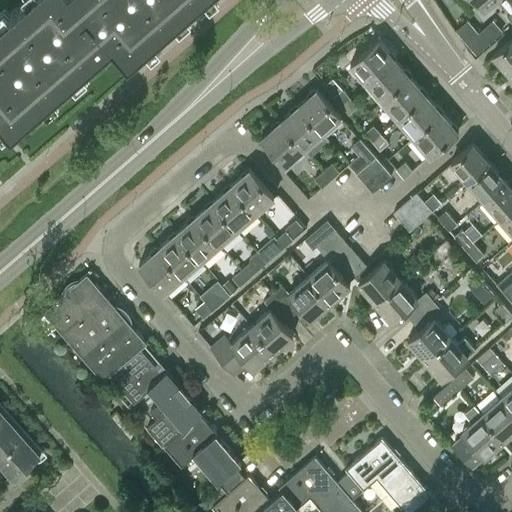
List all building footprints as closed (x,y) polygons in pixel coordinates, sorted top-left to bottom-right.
[(20,0),(0,18),(0,115),(11,129),(113,40),(129,59),(195,0),(20,0)] [(491,19),(478,32),(489,42),(501,30),(493,21),(491,19)] [(508,72),(511,67),(511,34),(492,53),(508,72)] [(367,81),(395,57),(379,38),(351,63),(367,81)] [(382,99),(411,75),(395,57),(367,81),(382,99)] [(398,118),(426,93),(411,75),(382,99),(398,118)] [(342,103),(350,95),(343,86),(334,94),(342,103)] [(323,133),(342,116),(317,87),(298,104),(323,133)] [(413,135),(442,111),(426,93),(398,118),(413,135)] [(349,111),(358,104),(350,95),(342,103),(349,111)] [(305,148),(323,133),(298,104),(280,119),(305,148)] [(430,154),(458,129),(442,111),(413,135),(430,154)] [(286,164),(305,148),(280,119),(261,135),(286,164)] [(373,139),(381,132),(373,124),(365,130),(373,139)] [(380,148),(388,141),(381,132),(373,139),(380,148)] [(360,137),(351,145),(358,153),(367,146),(360,137)] [(467,180),(489,160),(473,142),(450,161),(467,180)] [(357,172),(376,155),(367,146),(358,153),(349,162),(357,172)] [(365,181),(384,164),(376,155),(357,172),(365,181)] [(405,176),(413,168),(405,160),(397,167),(405,176)] [(483,199),(506,180),(489,160),(467,180),(483,199)] [(330,178),(340,169),(332,161),(323,169),(330,178)] [(373,190),(392,174),(384,164),(365,181),(373,190)] [(255,211),(274,195),(249,167),(231,183),(255,211)] [(323,184),(330,178),(323,169),(315,176),(323,184)] [(499,218),(511,206),(511,186),(506,180),(483,199),(499,218)] [(237,227),(255,211),(231,183),(212,199),(237,227)] [(402,219),(424,200),(416,191),(394,210),(402,219)] [(219,242),(237,227),(212,199),(194,214),(219,242)] [(410,229),(433,209),(424,200),(402,219),(410,229)] [(511,232),(511,206),(499,218),(511,232)] [(449,228),(457,222),(445,208),(437,215),(449,228)] [(201,258),(219,242),(194,214),(176,230),(201,258)] [(293,235),(303,226),(296,218),(286,227),(293,235)] [(316,244),(335,228),(327,219),(305,238),(313,247),(316,244)] [(465,247),(473,240),(462,227),(454,234),(465,247)] [(285,244),(293,237),(285,228),(277,235),(285,244)] [(324,253),(343,237),(335,228),(316,244),(324,253)] [(183,274),(201,258),(176,230),(158,246),(183,274)] [(276,252),(285,244),(277,235),(268,243),(276,252)] [(332,262),(351,246),(343,237),(324,253),(327,257),(332,262)] [(476,260),(484,253),(473,240),(465,247),(476,260)] [(164,290),(183,274),(158,246),(140,262),(164,290)] [(340,271),(359,255),(351,246),(332,262),(340,271)] [(241,267),(248,275),(265,261),(256,250),(250,256),(249,260),(241,267)] [(348,280),(367,264),(359,255),(340,271),(348,280)] [(350,283),(348,280),(340,271),(332,262),(327,257),(308,274),(331,300),(350,283)] [(375,300),(401,277),(384,258),(358,281),(375,300)] [(239,283),(248,275),(241,267),(232,276),(239,283)] [(505,292),(511,285),(511,269),(497,283),(505,292)] [(141,345),(147,340),(88,271),(78,279),(76,280),(74,280),(72,281),(70,283),(68,285),(66,287),(64,289),(63,292),(44,309),(104,378),(111,371),(141,345)] [(312,316),(331,300),(308,274),(288,291),(282,283),(273,291),(293,313),(302,305),(312,316)] [(492,293),(476,275),(469,282),(485,300),(492,293)] [(426,291),(419,297),(401,277),(375,300),(392,319),(403,309),(412,319),(434,300),(426,291)] [(230,291),(235,287),(228,278),(223,283),(230,291)] [(212,307),(221,299),(213,291),(204,299),(212,307)] [(284,321),(293,313),(273,291),(265,298),(271,306),(251,323),(274,349),(293,332),(284,321)] [(203,314),(212,307),(204,299),(196,306),(203,314)] [(434,315),(442,308),(434,300),(412,319),(420,328),(408,338),(425,357),(451,334),(434,315)] [(505,321),(511,314),(511,313),(501,301),(494,308),(505,321)] [(255,366),(274,349),(251,323),(232,340),(226,333),(216,341),(235,363),(245,354),(255,366)] [(464,335),(457,341),(451,334),(425,357),(442,376),(475,347),(464,335)] [(203,409),(168,368),(163,371),(141,345),(111,371),(135,399),(151,385),(162,399),(151,409),(156,416),(147,425),(163,443),(200,411),(203,409)] [(483,365),(496,353),(489,345),(476,357),(483,365)] [(464,385),(474,376),(465,366),(455,374),(464,385)] [(442,404),(464,385),(455,374),(432,394),(442,404)] [(511,408),(511,384),(500,395),(511,408)] [(504,438),(511,430),(511,408),(500,395),(481,411),(504,438)] [(0,459),(14,476),(40,453),(0,407),(0,459)] [(235,465),(241,460),(240,458),(234,451),(200,411),(163,443),(180,462),(193,451),(228,491),(245,476),(235,465)] [(485,454),(504,438),(481,411),(462,428),(485,454)] [(408,511),(410,511),(433,493),(382,434),(347,465),(350,469),(363,484),(375,474),(408,511)] [(241,446),(234,451),(240,458),(246,453),(241,446)] [(350,469),(338,479),(316,453),(279,484),(283,488),(296,504),(309,493),(325,511),(362,511),(364,510),(352,496),(364,486),(363,484),(350,469)] [(283,488),(271,499),(249,473),(245,476),(228,491),(213,504),(219,511),(289,511),(297,505),(296,504),(283,488)] [(433,493),(410,511),(427,511),(440,501),(433,493)]
